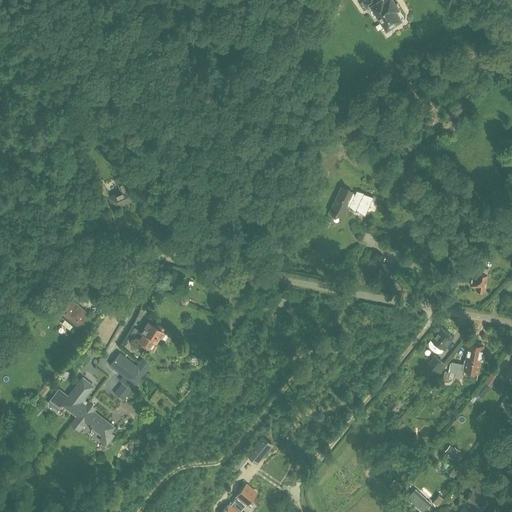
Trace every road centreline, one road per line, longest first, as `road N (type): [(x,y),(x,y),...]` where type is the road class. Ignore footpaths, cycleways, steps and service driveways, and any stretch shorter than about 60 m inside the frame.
road 1 (unclassified): [(511,323),(0,227)]
road 2 (track): [(137,511),(175,469),(221,462),(356,294)]
road 3 (track): [(436,309),(302,480),(299,511)]
